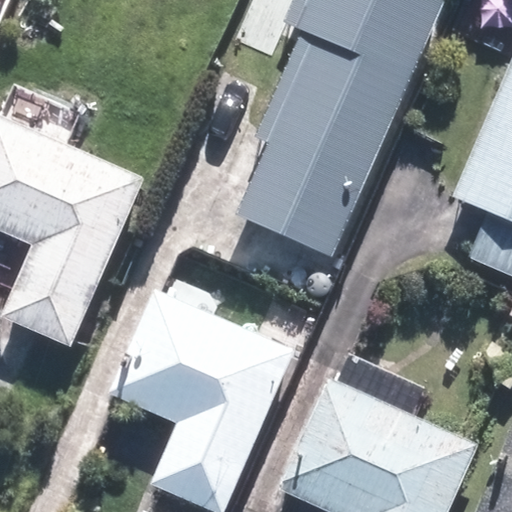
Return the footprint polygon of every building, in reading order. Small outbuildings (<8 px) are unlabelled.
[(341,255),(452,0),(303,0),(294,22),(314,30),(271,127),(285,133),(249,215),(341,255)] [(511,87),(458,200),(494,218),(477,252),(511,269),(511,87)] [(144,180),(0,117),(0,235),(33,250),(3,320),(70,350),(144,180)] [(167,287),(120,394),(192,425),(167,481),(235,511),(307,348),(167,287)] [(338,379),(289,489),(342,511),(461,511),(491,446),(338,379)] [(511,511),(511,501),(509,507),(499,502),(494,511),(511,511)]
